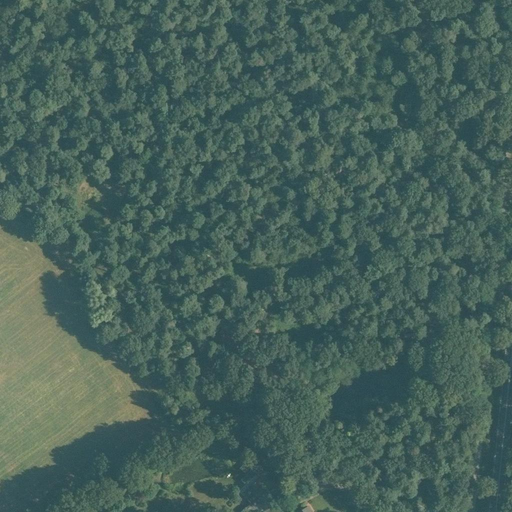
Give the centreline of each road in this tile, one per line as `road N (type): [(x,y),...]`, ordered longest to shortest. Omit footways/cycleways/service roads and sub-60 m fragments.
road 1 (secondary): [(494,511),(511,348)]
road 2 (residential): [(371,511),(259,441)]
